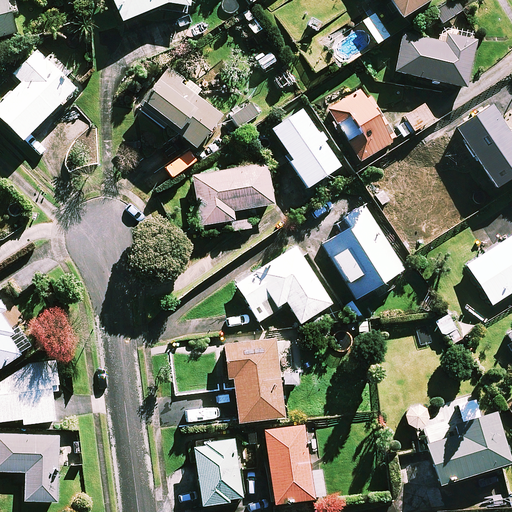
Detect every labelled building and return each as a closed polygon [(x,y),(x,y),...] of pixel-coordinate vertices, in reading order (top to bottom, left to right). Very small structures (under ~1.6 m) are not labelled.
[(0,0),(0,41),(15,37),(4,0),(0,0)] [(109,0),(120,26),(156,12),(188,16),(189,0),(109,0)] [(384,0),(399,24),(437,0),(384,0)] [(444,45),(403,36),(394,77),(465,92),(476,44),(445,37),(444,45)] [(63,81),(71,73),(51,52),(43,61),(36,54),(13,77),(21,86),(18,88),(16,86),(2,101),(4,103),(0,106),(0,124),(21,145),(74,92),(63,81)] [(199,93),(171,69),(139,105),(193,152),(225,116),(199,93)] [(359,165),(391,145),(372,113),(378,110),(370,96),(364,100),(359,92),(327,111),(359,165)] [(257,117),(249,106),(230,120),(238,131),(257,117)] [(511,142),(491,109),(455,132),(493,193),(511,181),(511,142)] [(324,146),(327,144),(320,131),(316,133),(304,112),(270,131),(305,191),(338,172),(324,146)] [(449,135),(440,122),(400,149),(409,163),(449,135)] [(272,208),(266,167),(192,179),(200,229),(231,224),(232,234),(250,231),(247,212),(272,208)] [(403,274),(363,208),(334,226),(341,237),(322,248),(355,303),(403,274)] [(511,238),(506,242),(504,239),(483,252),(485,256),(465,269),(490,308),(511,293),(511,238)] [(331,306),(294,250),(235,288),(258,324),(286,306),(299,326),(331,306)] [(0,371),(30,352),(0,305),(0,371)] [(459,339),(447,317),(435,323),(447,346),(459,339)] [(288,380),(284,342),(223,347),(226,383),(233,383),(237,425),(283,421),(279,380),(288,380)] [(51,393),(58,394),(57,361),(42,358),(0,385),(0,424),(20,422),(24,427),(54,423),(51,393)] [(453,406),(460,427),(454,429),(457,439),(426,449),(439,489),(510,466),(494,416),(478,421),(472,400),(453,406)] [(312,504),(302,429),(261,435),(271,509),(312,504)] [(58,439),(0,437),(0,474),(25,475),(24,504),(55,505),(58,439)] [(192,449),(201,510),(230,505),(230,501),(241,499),(233,443),(192,449)]
